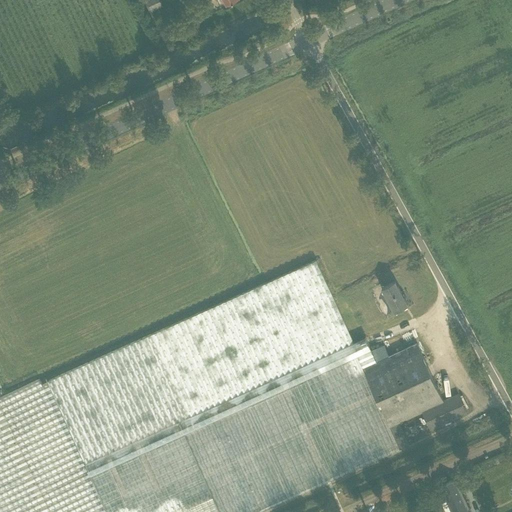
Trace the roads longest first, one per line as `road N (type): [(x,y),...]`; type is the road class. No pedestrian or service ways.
road 1 (unclassified): [(511,410),(308,40)]
road 2 (tertiary): [(0,181),(308,40)]
road 3 (unknown): [(505,399),(267,511)]
road 4 (unclassified): [(343,511),(511,435)]
